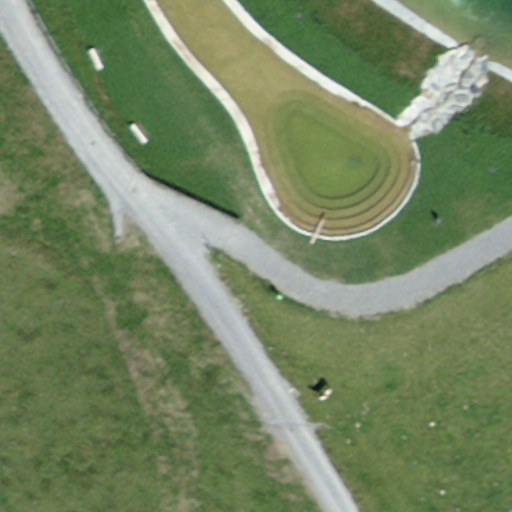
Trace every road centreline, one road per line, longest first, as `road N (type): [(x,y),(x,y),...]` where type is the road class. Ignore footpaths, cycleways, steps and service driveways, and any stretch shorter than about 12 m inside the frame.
road 1 (track): [(346,511),(152,199),(96,138),(6,0)]
road 2 (track): [(152,199),(338,291),(418,279),(511,234)]
